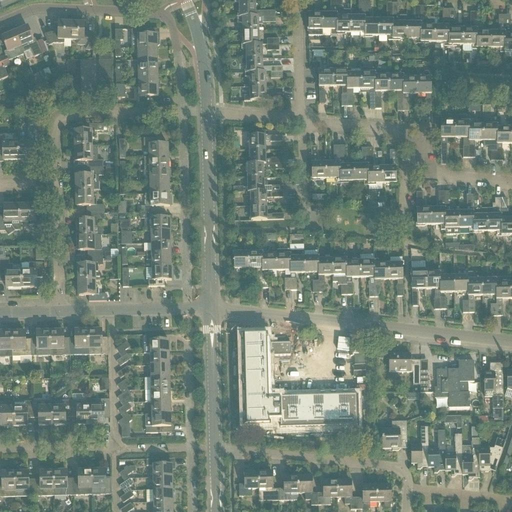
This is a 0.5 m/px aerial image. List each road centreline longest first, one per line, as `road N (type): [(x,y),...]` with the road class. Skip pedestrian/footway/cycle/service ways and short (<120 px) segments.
road 1 (residential): [(210,308),(511,342)]
road 2 (residential): [(0,22),(40,8),(161,15),(172,29),(181,111)]
road 3 (residential): [(298,120),(395,133),(434,175),(511,183)]
road 4 (residential): [(212,446),(389,466),(409,485)]
road 5 (residential): [(188,307),(192,511)]
road 6 (tertiary): [(206,110),(210,308)]
road 7 (residential): [(181,111),(188,307)]
road 8 (residential): [(54,178),(58,117),(181,111)]
road 9 (tertiary): [(210,308),(212,446)]
road 10 (residential): [(58,310),(54,178)]
road 11 (residential): [(58,310),(188,307)]
road 12 (residential): [(296,0),(298,120)]
